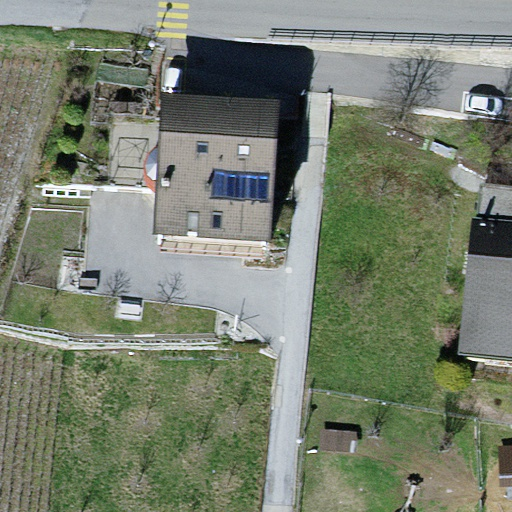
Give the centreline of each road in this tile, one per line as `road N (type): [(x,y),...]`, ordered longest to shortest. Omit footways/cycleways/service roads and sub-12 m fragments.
road 1 (residential): [(178,5),(206,52),(511,92)]
road 2 (residential): [(178,5),(511,17)]
road 3 (residential): [(301,336),(286,511)]
